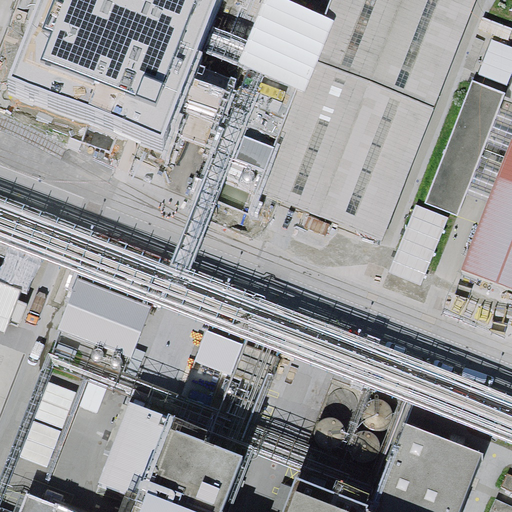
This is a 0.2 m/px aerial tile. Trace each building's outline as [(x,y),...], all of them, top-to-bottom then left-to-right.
[(384,241),(476,0),(345,0),(269,197),(384,241)] [(229,179),(275,58),(196,28),(150,149),(229,179)] [(458,218),(506,99),(473,86),(425,205),(458,218)] [(511,288),(511,141),(463,270),(511,288)] [(0,275),(0,325),(7,327),(21,282),(0,275)] [(151,307),(74,279),(55,330),(132,358),(151,307)] [(198,358),(230,370),(242,340),(209,328),(198,358)] [(20,455),(49,466),(84,379),(55,367),(20,455)] [(137,500),(169,415),(128,400),(97,485),(137,500)] [(227,511),(252,447),(169,415),(137,500),(132,511),(227,511)] [(374,511),(295,479),(282,511),(374,511)] [(78,511),(27,491),(19,511),(78,511)]
